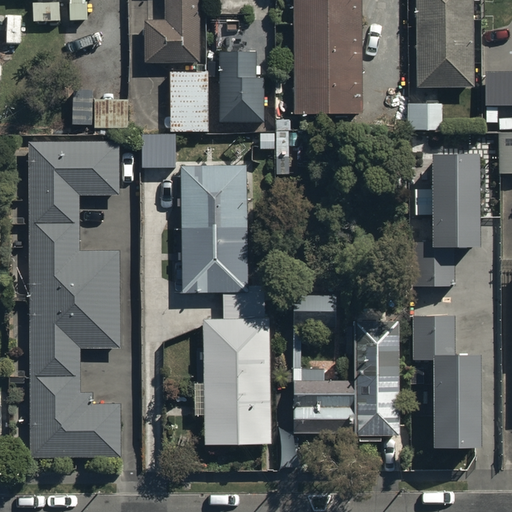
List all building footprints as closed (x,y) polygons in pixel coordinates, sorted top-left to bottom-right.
[(59,0),(32,1),(33,19),(60,19),(59,0)] [(165,0),(166,15),(146,15),(147,60),(202,59),(201,0),(165,0)] [(359,0),(293,0),(294,110),(361,109),(359,0)] [(414,0),(416,76),(472,76),(471,0),(414,0)] [(20,14),(5,15),(5,43),(21,43),(20,14)] [(218,51),(219,122),(263,122),(262,50),(218,51)] [(170,129),(206,129),(205,69),(169,70),(170,129)] [(128,97),(94,97),(94,128),(128,128),(128,97)] [(411,124),(440,124),(440,102),(411,103),(411,124)] [(277,182),(288,182),(288,128),(276,128),(277,182)] [(143,165),(174,164),(173,130),(142,130),(143,165)] [(511,130),(494,130),(495,172),(511,171),(511,130)] [(258,143),(258,154),(271,153),(271,142),(258,143)] [(32,457),(122,457),(122,408),(78,408),(77,345),(122,345),(122,253),(80,253),(80,190),(122,189),(122,147),(31,147),(32,457)] [(474,153),(434,153),(434,242),(413,242),(413,284),(453,284),(453,244),(474,244),(474,153)] [(185,288),(221,288),(221,316),(202,316),(204,439),(270,438),(268,315),(263,315),(263,283),(246,283),(244,162),(183,163),(185,288)] [(291,317),(335,316),(335,303),(291,303),(291,317)] [(295,368),(296,434),(400,432),(398,314),(354,315),(354,377),(323,377),(323,368),(295,368)] [(434,360),(435,443),(477,443),(477,359),(453,359),(453,318),(413,318),(413,360),(434,360)]
